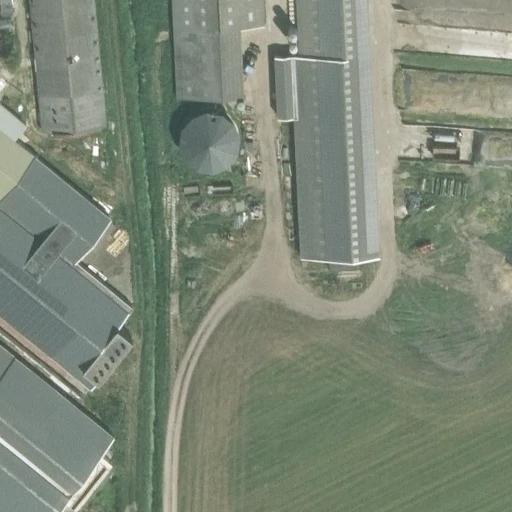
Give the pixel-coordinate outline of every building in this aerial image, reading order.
[(13,21),(11,0),(0,0),(0,6),(2,22),(13,21)] [(30,0),(43,130),(58,129),(106,124),(94,0),(30,0)] [(171,0),(176,96),(240,94),(236,25),(267,22),(265,0),(171,0)] [(295,0),(298,50),(273,51),(276,113),(292,112),(300,255),(375,252),(366,50),(364,0),(295,0)] [(0,312),(90,385),(91,386),(132,335),(117,323),(132,305),(74,258),(109,215),(99,206),(14,138),(26,123),(0,102),(0,312)] [(209,164),(211,164),(214,164),(216,163),(218,163),(221,162),(223,160),(225,159),(227,158),(229,156),(230,154),(232,152),(233,150),(234,148),(235,146),(236,144),(236,141),(237,139),(237,136),(237,134),(236,131),(236,129),(235,127),(234,125),(233,122),(232,120),(230,118),(229,117),(227,115),(225,113),(223,112),(221,111),(216,109),(214,109),(211,109),(209,108),(204,109),(202,109),(199,110),(197,111),(195,112),(193,113),(191,115),(189,117),(187,118),(186,120),(185,122),(184,125),(183,127),(182,129),(181,131),(181,134),(181,136),(181,139),(181,141),(182,144),(183,146),(184,148),(185,150),(186,152),(187,154),(189,156),(191,158),(193,159),(195,160),(197,162),(199,163),(202,163),(204,164),(206,164),(209,164)] [(0,511),(69,511),(112,460),(100,450),(113,435),(114,434),(75,403),(15,354),(3,344),(0,341),(0,511)]
